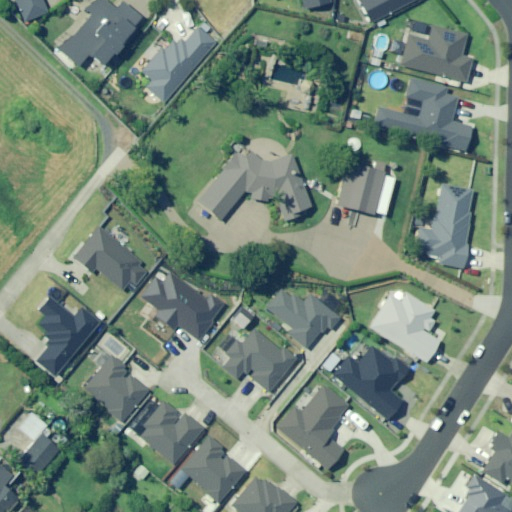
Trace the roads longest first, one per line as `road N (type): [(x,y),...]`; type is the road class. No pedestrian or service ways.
road 1 (residential): [(174,368),(330,491),(381,499)]
road 2 (residential): [(381,499),(410,482),(506,327),(511,304)]
